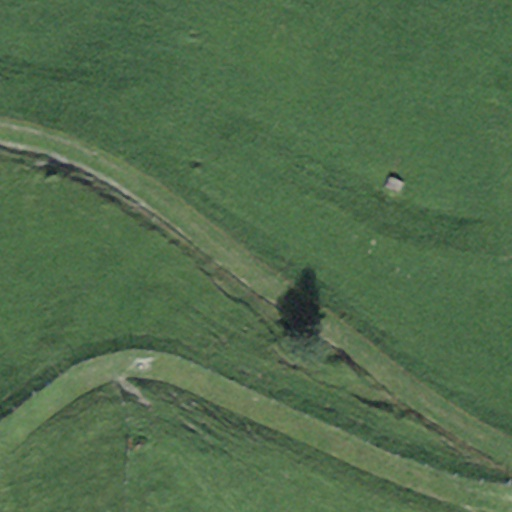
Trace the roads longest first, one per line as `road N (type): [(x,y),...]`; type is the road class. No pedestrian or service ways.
road 1 (track): [(0,131),(90,158),(415,395),(511,456)]
road 2 (track): [(511,502),(405,482),(168,367),(127,366),(68,380),(0,441)]
